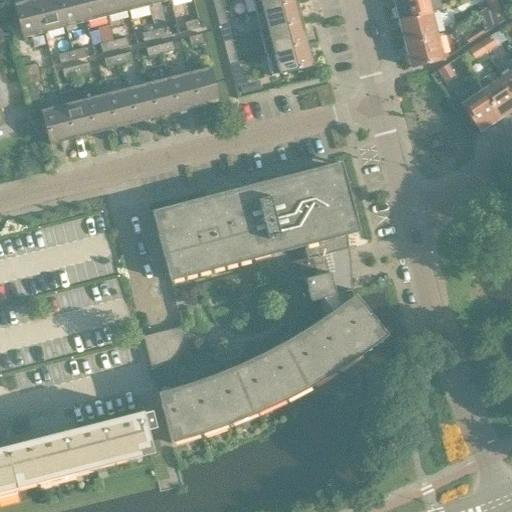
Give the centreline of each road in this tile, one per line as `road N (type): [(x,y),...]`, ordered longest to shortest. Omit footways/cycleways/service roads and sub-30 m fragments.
road 1 (residential): [(378,107),(0,203)]
road 2 (residential): [(511,503),(449,368),(408,221)]
road 3 (residential): [(408,221),(448,206),(511,158)]
